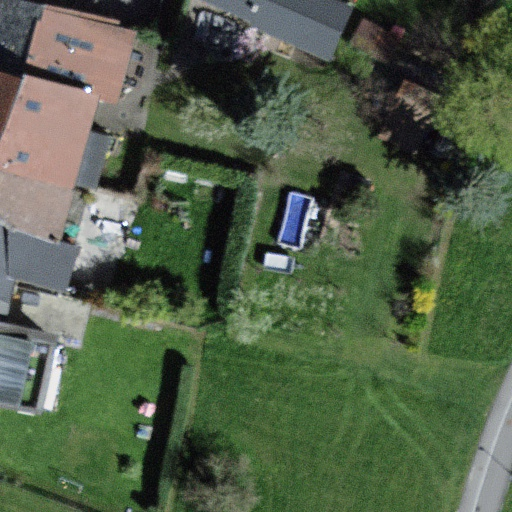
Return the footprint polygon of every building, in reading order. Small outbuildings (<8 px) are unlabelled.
[(203,0),(338,41),(351,0),(203,0)] [(34,12),(0,3),(0,72),(17,77),(34,12)] [(34,12),(17,77),(85,95),(105,100),(121,35),(34,12)] [(0,229),(48,241),(65,177),(84,182),(95,139),(75,134),(85,95),(17,77),(0,72),(0,229)] [(0,293),(1,294),(6,274),(54,286),(60,263),(65,246),(48,241),(0,229),(0,293)] [(0,404),(28,412),(47,337),(0,325),(0,404)]
